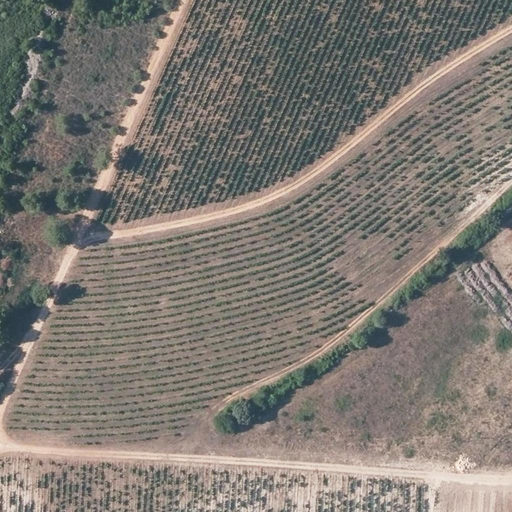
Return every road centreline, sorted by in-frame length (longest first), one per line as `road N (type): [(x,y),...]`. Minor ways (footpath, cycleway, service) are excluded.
road 1 (track): [(0,444),(511,478)]
road 2 (track): [(511,27),(269,199),(73,242)]
road 3 (track): [(181,0),(0,419)]
